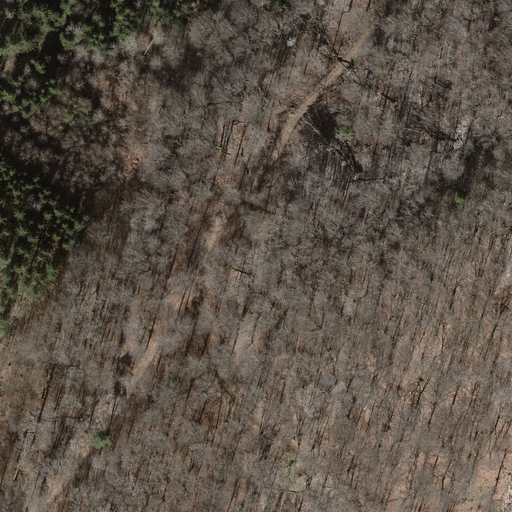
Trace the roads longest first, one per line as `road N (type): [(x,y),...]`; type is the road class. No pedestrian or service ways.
road 1 (track): [(511,504),(385,502),(296,450),(273,459),(211,437),(178,441),(81,511)]
road 2 (track): [(200,258),(258,186),(291,118),(392,0)]
road 3 (track): [(40,511),(98,440),(200,258)]
road 4 (track): [(296,450),(251,418),(216,364),(199,312),(200,258)]
road 5 (track): [(109,0),(0,75)]
